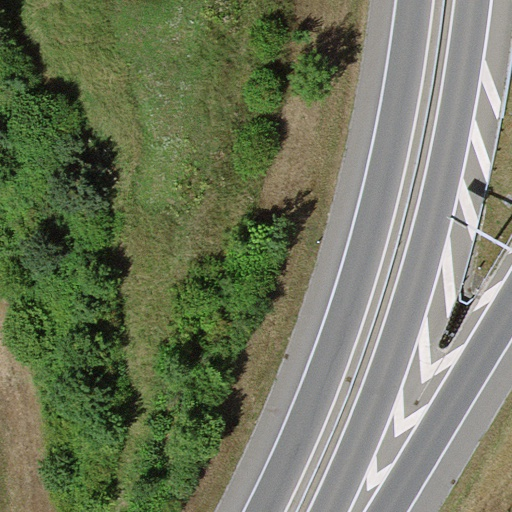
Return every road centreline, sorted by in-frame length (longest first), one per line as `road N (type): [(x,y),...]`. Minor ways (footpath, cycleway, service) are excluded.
road 1 (motorway): [(415,0),(389,159),(363,257),(309,413),(264,511)]
road 2 (motorway): [(329,511),(422,263),(471,0)]
road 3 (motorway): [(387,511),(511,303)]
